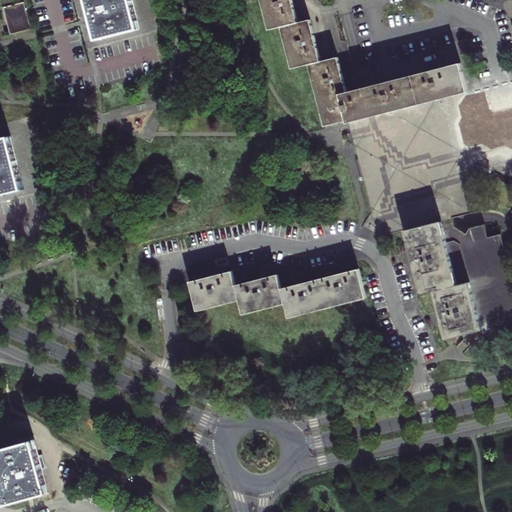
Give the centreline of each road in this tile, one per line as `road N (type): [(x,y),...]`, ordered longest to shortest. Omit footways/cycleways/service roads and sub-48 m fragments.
road 1 (tertiary): [(256,420),(0,303)]
road 2 (tertiary): [(0,346),(228,459)]
road 3 (tertiary): [(511,377),(276,424)]
road 4 (tertiary): [(282,474),(511,415)]
